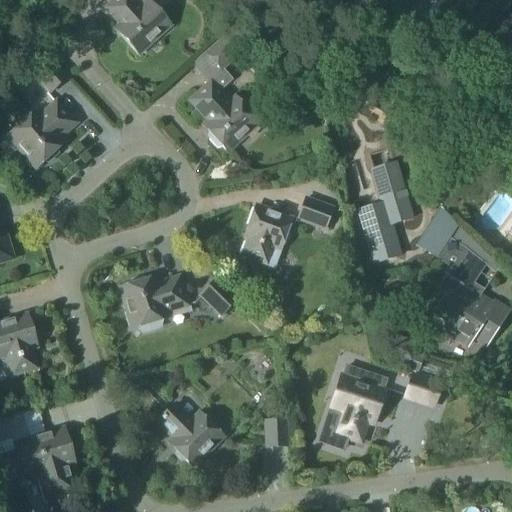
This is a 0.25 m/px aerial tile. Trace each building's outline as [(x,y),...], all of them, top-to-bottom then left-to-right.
[(157,41),(170,29),(147,4),(151,0),(116,0),(105,11),(126,35),(124,37),(127,40),(134,47),(137,48),(141,49),(144,48),(154,38),(157,41)] [(417,0),(409,13),(416,17),(413,22),(431,34),(438,22),(445,27),(463,0),(417,0)] [(229,104),(219,93),(230,83),(221,73),(247,50),(231,33),(193,67),(209,85),(189,104),(213,131),(209,135),(208,139),(217,149),(221,148),(227,155),(246,138),(250,139),(258,132),(257,128),(259,126),(234,100),(229,104)] [(377,49),(392,60),(402,46),(387,36),(377,49)] [(50,95),(67,80),(47,59),(30,74),(50,95)] [(405,114),(348,80),(341,92),(375,112),(377,108),(400,122),(405,114)] [(422,120),(439,131),(455,106),(438,95),(422,120)] [(511,104),(497,95),(477,126),(501,142),(511,125),(511,104)] [(76,125),(55,103),(40,117),(36,113),(7,140),(8,141),(7,145),(14,153),(18,152),(35,171),(43,163),(47,165),(57,156),(56,152),(57,151),(53,146),(76,125)] [(372,265),(400,257),(390,226),(412,220),(395,165),(368,173),(379,207),(357,214),(372,265)] [(323,232),(331,211),(304,201),(296,222),(323,232)] [(278,253),(280,247),(284,247),(288,237),(285,234),(290,221),(255,208),(248,227),(251,229),(241,257),(265,267),(272,250),(278,253)] [(436,224),(409,266),(419,272),(446,231),(436,224)] [(433,309),(427,317),(447,330),(467,343),(473,335),(486,344),(497,328),(507,313),(493,304),(493,305),(491,307),(468,292),(484,267),(454,236),(450,242),(439,259),(438,259),(436,261),(450,269),(428,305),(433,309)] [(0,264),(11,261),(4,237),(0,238),(0,264)] [(129,287),(118,290),(130,331),(134,330),(141,336),(161,330),(162,324),(162,321),(164,315),(187,308),(180,286),(178,279),(147,288),(145,282),(142,279),(130,283),(129,287)] [(219,318),(235,301),(215,281),(199,298),(219,318)] [(35,370),(27,342),(32,341),(25,316),(0,323),(0,359),(4,359),(10,377),(35,370)] [(373,414),(381,391),(342,378),(331,411),(340,415),(333,435),(359,444),(369,413),(373,414)] [(431,408),(438,387),(411,378),(404,399),(431,408)] [(190,421),(174,405),(155,424),(179,447),(174,452),(175,452),(174,456),(179,461),(183,460),(191,468),(221,439),(197,414),(190,421)] [(0,440),(12,437),(6,417),(0,418),(0,440)] [(263,449),(286,447),(285,421),(262,422),(263,449)] [(74,492),(55,431),(25,440),(26,443),(22,444),(17,448),(14,453),(13,460),(15,468),(19,473),(25,476),(32,476),(36,475),(40,490),(45,488),(50,489),(54,493),(55,498),(74,492)]
